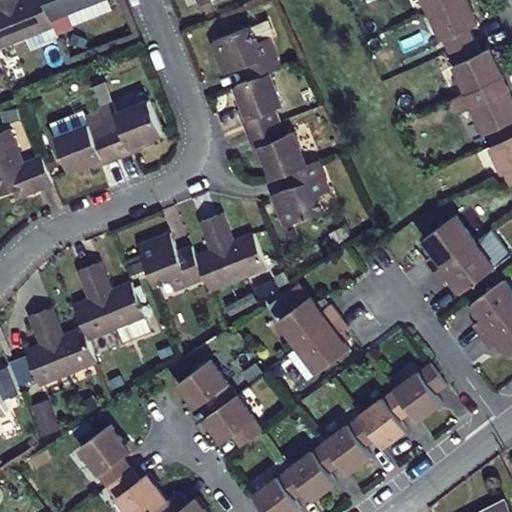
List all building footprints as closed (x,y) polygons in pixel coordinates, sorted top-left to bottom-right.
[(0,45),(58,23),(55,16),(48,0),(17,0),(16,1),(15,0),(0,0),(0,3),(1,6),(0,6),(0,45)] [(48,0),(55,16),(97,0),(48,0)] [(418,0),(425,15),(456,0),(418,0)] [(444,54),(470,42),(464,30),(473,25),(461,0),(456,0),(425,15),(444,54)] [(279,31),(272,13),(216,35),(230,68),(249,61),(254,75),(276,66),(284,63),(272,33),(279,31)] [(462,94),(498,78),(485,51),(476,55),(470,42),(444,54),(462,94)] [(280,101),(289,98),(276,66),(254,75),(241,80),(249,102),(253,112),(248,114),(253,128),(286,115),(280,101)] [(488,147),(511,136),(511,132),(507,123),(511,120),(511,107),(504,91),(469,108),(488,147)] [(123,114),(126,122),(113,128),(125,157),(139,152),(137,146),(147,142),(169,133),(156,101),(123,114)] [(248,114),(253,112),(249,102),(244,104),(248,114)] [(56,125),(74,171),(99,161),(109,157),(111,163),(125,157),(113,128),(105,106),(56,125)] [(300,126),(292,129),(286,115),(253,128),(259,142),(265,140),(268,150),(275,166),(279,166),(290,161),(311,153),(300,126)] [(27,164),(14,132),(0,137),(0,199),(19,192),(37,184),(40,192),(59,184),(48,156),(27,164)] [(511,136),(488,147),(506,188),(511,185),(511,136)] [(265,140),(259,142),(263,152),(268,150),(265,140)] [(147,142),(137,146),(139,152),(149,148),(147,142)] [(333,180),(320,149),(311,153),(290,161),(296,177),(279,184),(292,217),(332,201),(325,184),(333,180)] [(111,163),(109,157),(99,161),(101,167),(111,163)] [(40,192),(37,184),(19,192),(22,199),(40,192)] [(228,209),(222,211),(233,240),(239,238),(228,209)] [(422,255),(431,267),(473,237),(454,210),(422,233),(427,240),(422,244),(427,252),(422,255)] [(215,286),(275,263),(262,229),(239,238),(233,240),(222,211),(207,217),(218,246),(202,252),(210,274),(215,286)] [(175,277),(178,286),(210,274),(202,252),(199,245),(184,251),(176,230),(144,242),(161,283),(175,277)] [(473,237),(431,267),(439,279),(444,276),(450,283),(455,280),(460,287),(492,263),(473,237)] [(104,261),(99,263),(110,292),(116,290),(104,261)] [(91,338),(147,316),(134,282),(116,290),(110,292),(99,263),(83,269),(95,298),(78,304),(87,328),(91,338)] [(283,283),(278,271),(268,276),(272,287),(283,283)] [(470,322),(478,334),(511,309),(511,290),(501,276),(469,300),(474,307),(469,311),(475,318),(470,322)] [(291,338),(334,307),(325,295),(320,299),(315,291),(310,295),(305,288),(272,311),(291,338)] [(58,306),(52,308),(63,337),(69,335),(58,306)] [(342,319),(334,307),(291,338),(310,364),(343,341),(338,334),(343,330),(337,323),(342,319)] [(44,383),(101,361),(91,338),(87,328),(69,335),(63,337),(52,308),(36,314),(48,343),(31,349),(44,383)] [(511,309),(478,334),(487,345),(491,342),(497,350),(502,346),(507,353),(511,349),(511,309)] [(197,396),(205,408),(228,391),(202,355),(170,378),(188,403),(197,396)] [(409,415),(415,424),(439,406),(433,398),(445,389),(428,366),(392,392),(409,415)] [(205,408),(196,414),(213,438),(222,432),(231,444),(254,427),(228,391),(205,408)] [(372,441),(378,450),(403,432),(397,423),(409,415),(392,392),(356,418),(372,441)] [(43,403),(28,408),(40,441),(54,432),(43,403)] [(336,467),(342,476),(366,458),(360,450),(372,441),(356,418),(319,444),(336,467)] [(100,486),(125,468),(116,457),(124,451),(105,423),(74,445),(93,472),(91,473),(100,486)] [(299,493),(306,502),(330,484),(324,475),(336,467),(319,444),(283,470),(299,493)] [(132,480),(125,468),(100,486),(108,498),(111,496),(121,511),(146,511),(148,511),(160,502),(141,474),(132,480)] [(287,502),(299,493),(283,470),(246,496),(257,511),(291,511),(294,510),(287,502)] [(181,505),(172,493),(160,502),(148,511),(198,511),(189,499),(181,505)] [(504,511),(497,497),(466,511),(504,511)]
